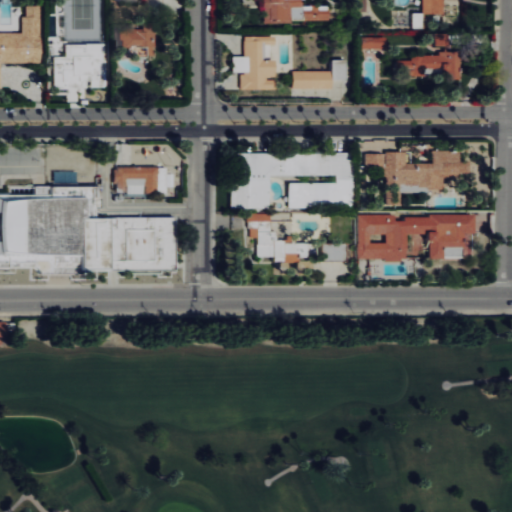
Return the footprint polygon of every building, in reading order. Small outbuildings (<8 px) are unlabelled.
[(264,0),(265,22),(330,20),(329,7),(305,7),(304,0),(264,0)] [(424,0),(424,13),(439,13),(439,4),(445,4),(444,0),(424,0)] [(0,31),(0,88),(1,88),(1,62),(41,62),(41,8),(26,8),(26,15),(22,15),(22,32),(0,31)] [(413,28),(425,28),(424,12),(413,12),(413,28)] [(156,54),(156,28),(123,27),(122,49),(142,50),(142,53),(156,54)] [(461,79),(461,51),(450,51),(449,32),(436,33),(436,54),(411,55),(411,59),(397,59),(397,75),(434,74),(434,68),(446,68),(447,79),(461,79)] [(245,35),(245,55),(233,56),(233,72),(241,72),(241,89),(272,88),(272,77),(276,77),(276,59),(264,59),(264,44),(276,44),(276,35),(245,35)] [(387,36),(363,36),(362,47),(386,48),(387,36)] [(54,56),(55,87),(107,87),(106,43),(67,43),(67,56),(54,56)] [(346,60),(333,60),(332,79),(346,79),(346,60)] [(293,87),(332,88),(332,71),(293,70),(293,87)] [(365,153),(366,178),(385,177),(386,204),(401,204),(401,187),(444,185),(444,178),(465,177),(465,161),(457,161),(457,150),(432,150),(432,162),(406,163),(406,151),(365,153)] [(354,205),(352,151),(234,153),(235,208),(271,207),(270,175),(336,174),(336,182),(289,183),(290,207),(354,205)] [(115,192),(167,193),(167,167),(116,166),(115,192)] [(170,219),(171,271),(66,272),(67,277),(32,278),(32,271),(0,271),(0,193),(34,193),(34,188),(96,187),(97,220),(170,219)] [(258,256),(275,256),(275,261),(300,261),(300,241),(277,242),(277,231),(272,232),(271,213),(250,213),(250,237),(258,237),(258,256)] [(473,214),(396,216),(396,213),(358,214),(359,259),(408,258),(407,232),(429,232),(430,259),(445,258),(445,252),(450,251),(450,247),(461,247),(461,256),(474,255),(473,214)]
